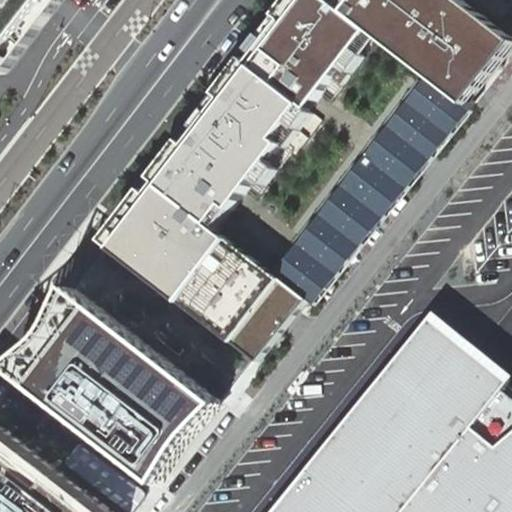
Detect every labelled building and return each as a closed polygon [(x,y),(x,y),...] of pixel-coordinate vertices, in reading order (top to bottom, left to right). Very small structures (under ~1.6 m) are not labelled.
[(0,0),(0,78),(9,77),(65,5),(68,0),(0,0)] [(511,61),(511,38),(462,0),(302,0),(111,246),(268,364),(318,303),(221,229),(378,34),(436,81),(294,261),(293,274),(324,300),(511,61)] [(227,406),(75,290),(61,326),(42,349),(13,371),(166,487),(192,443),(227,406)] [(511,384),(511,371),(439,314),(281,511),(511,511),(511,437),(501,448),(476,428),(511,384)] [(110,511),(0,425),(0,511),(110,511)]
